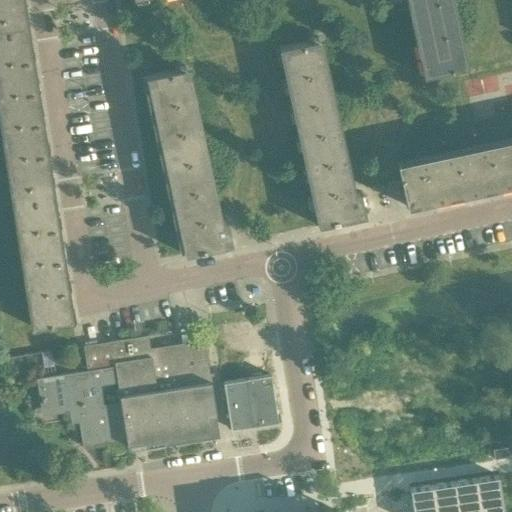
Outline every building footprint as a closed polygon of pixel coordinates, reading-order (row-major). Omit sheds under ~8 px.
[(9,189),(11,200),(17,199),(36,325),(73,319),(24,0),(0,0),(0,89),(15,188),(9,189)] [(405,0),(407,6),(409,5),(412,22),(410,23),(414,39),(416,38),(420,56),(418,56),(421,72),(423,72),(424,75),(469,66),(468,64),(463,66),(448,0),(405,0)] [(322,39),(279,48),(317,226),(366,216),(360,192),(350,194),(317,41),(322,40),(322,39)] [(146,76),(185,254),(233,244),(227,220),(217,223),(184,70),(189,68),(189,67),(146,76)] [(511,143),(400,168),(399,162),(397,163),(407,207),(511,184),(511,143)] [(44,411),(69,408),(71,419),(79,418),(83,444),(126,437),(127,444),(212,431),(209,416),(216,415),(205,340),(150,348),(148,335),(83,345),(87,370),(38,378),(44,411)] [(278,422),(270,374),(223,382),(230,429),(278,422)] [(507,448),(493,450),(494,459),(509,458),(507,448)] [(503,511),(498,475),(475,479),(480,511),(503,511)] [(480,511),(475,479),(454,482),(458,511),(480,511)] [(458,511),(454,482),(432,485),(435,511),(458,511)] [(435,511),(432,485),(409,488),(412,511),(435,511)]
